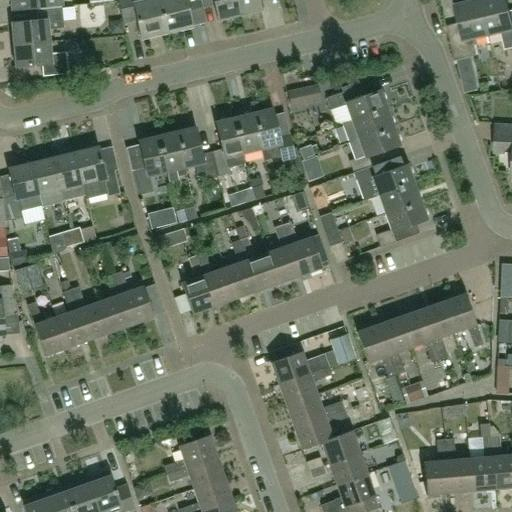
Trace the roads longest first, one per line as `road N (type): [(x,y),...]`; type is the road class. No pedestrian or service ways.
road 1 (residential): [(211,375),(219,338),(460,260),(502,223)]
road 2 (residential): [(0,116),(16,120),(324,40)]
road 3 (residential): [(502,223),(436,62),(418,32),(395,17)]
road 4 (residential): [(211,375),(0,448)]
road 5 (residential): [(276,511),(237,391),(211,375)]
